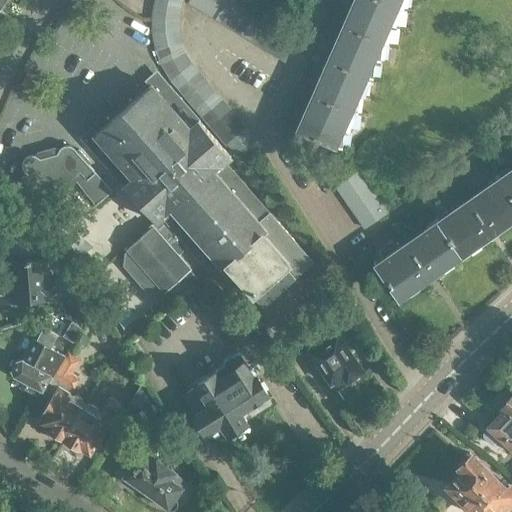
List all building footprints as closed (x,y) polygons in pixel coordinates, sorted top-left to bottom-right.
[(155,0),(153,4),(181,8),(183,0),(155,0)] [(200,9),(205,0),(191,0),(190,2),(200,9)] [(211,15),(219,0),(205,0),(200,9),(211,15)] [(221,21),(234,0),(219,0),(211,15),(221,21)] [(232,27),(245,5),(236,0),(234,0),(221,21),(232,27)] [(331,146),(334,146),(342,147),(344,130),(349,130),(352,112),(357,113),(359,95),(365,96),(367,78),(373,78),(375,60),(380,61),(382,43),(388,44),(390,26),(395,27),(398,8),(403,9),(404,0),(354,0),(293,140),(316,151),(321,141),(326,143),(325,146),(330,148),(331,146)] [(303,19),(308,7),(301,3),(296,15),(303,19)] [(151,18),(179,18),(181,8),(153,4),(151,18)] [(242,34),(256,12),(245,5),(232,27),(242,34)] [(252,40),(266,18),(256,12),(242,34),(252,40)] [(152,35),(179,30),(179,18),(151,18),(152,35)] [(263,46),(277,24),(266,18),(252,40),(263,46)] [(274,53),(287,31),(277,24),(263,46),(274,53)] [(288,30),(297,35),(300,29),(290,25),(288,30)] [(155,49),(181,42),(179,30),(152,35),(155,49)] [(286,60),(297,35),(288,30),(288,31),(287,31),(274,53),(286,60)] [(161,65),(185,54),(181,42),(155,49),(161,65)] [(172,81),(192,64),(185,54),(161,65),(172,81)] [(179,90),(199,74),(192,64),(172,81),(179,90)] [(187,99),(207,83),(199,74),(179,90),(187,99)] [(195,108),(215,92),(207,83),(187,99),(195,108)] [(189,128),(151,85),(95,135),(132,177),(123,185),(156,222),(148,229),(127,249),(129,251),(125,254),(124,267),(147,294),(187,291),(188,290),(195,298),(205,290),(198,282),(199,281),(177,256),(188,246),(220,284),(226,285),(228,283),(244,301),(253,294),(263,305),(312,262),(224,162),(231,157),(199,120),(189,128)] [(202,118),(222,101),(215,92),(195,108),(202,118)] [(210,127),(230,111),(222,101),(202,118),(210,127)] [(218,136),(238,120),(230,111),(210,127),(218,136)] [(225,146),(245,129),(238,120),(218,136),(225,146)] [(245,129),(225,146),(233,155),(253,139),(245,129)] [(77,181),(95,204),(111,191),(88,164),(90,163),(79,150),(76,152),(74,149),(69,146),(64,146),(60,150),(57,147),(37,153),(35,156),(29,155),(26,157),(23,162),(23,167),(24,172),(26,173),(20,183),(17,182),(10,195),(29,206),(38,191),(47,196),(58,203),(65,191),(69,187),(77,181)] [(511,169),(500,178),(511,194),(511,169)] [(344,197),(366,182),(359,173),(337,187),(344,197)] [(462,257),(511,221),(511,194),(500,178),(438,221),(462,257)] [(351,208),(373,193),(366,182),(344,197),(351,208)] [(357,218),(380,203),(373,193),(351,208),(357,218)] [(380,203),(357,218),(365,229),(387,214),(380,203)] [(401,300),(462,257),(438,221),(376,265),(401,300)] [(13,301),(59,299),(57,280),(47,280),(45,259),(11,261),(13,301)] [(79,323),(92,317),(83,298),(71,303),(79,323)] [(329,315),(315,324),(322,334),(307,345),(335,388),(362,370),(347,348),(350,347),(342,336),(348,325),(329,315)] [(73,342),(82,328),(71,322),(62,336),(73,342)] [(53,376),(65,356),(50,348),(55,339),(41,331),(36,341),(34,340),(24,360),(22,359),(17,360),(12,370),(14,376),(28,383),(25,389),(36,395),(40,389),(43,390),(51,375),(53,376)] [(59,388),(38,424),(50,431),(51,436),(61,442),(84,404),(70,395),(80,379),(72,375),(81,359),(68,351),(65,356),(49,383),(59,388)] [(268,395),(248,364),(243,363),(229,372),(229,376),(222,381),(215,369),(194,383),(203,398),(190,407),(207,433),(221,425),(227,433),(230,431),(232,435),(239,436),(245,432),(246,427),(243,424),(247,421),(241,412),(268,395)] [(165,414),(143,380),(126,408),(141,430),(165,414)] [(511,395),(501,407),(504,409),(489,426),(490,427),(484,433),(484,436),(493,445),(496,445),(502,438),(511,447),(511,395)] [(84,404),(61,442),(72,449),(77,448),(89,455),(120,404),(109,397),(100,413),(84,404)] [(130,484),(165,508),(167,509),(168,510),(170,510),(171,510),(172,510),(173,510),(175,509),(176,507),(176,506),(177,505),(177,504),(177,502),(176,501),(176,500),(175,499),(172,497),(180,487),(174,483),(178,476),(155,460),(151,466),(130,452),(118,470),(130,478),(130,484)] [(511,511),(511,487),(508,484),(504,488),(475,459),(449,484),(476,511),(511,511)]
